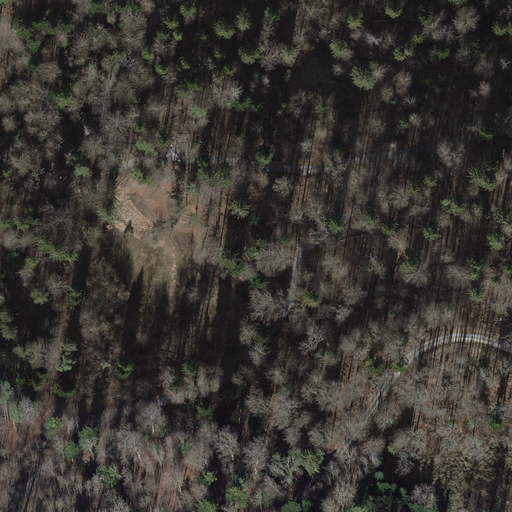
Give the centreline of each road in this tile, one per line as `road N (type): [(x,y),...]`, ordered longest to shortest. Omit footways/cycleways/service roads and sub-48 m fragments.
road 1 (track): [(1,511),(93,425),(202,392),(250,358),(286,316),(310,245),(402,153)]
road 2 (track): [(280,511),(320,478),(391,374),(423,347),(466,332),(511,348)]
